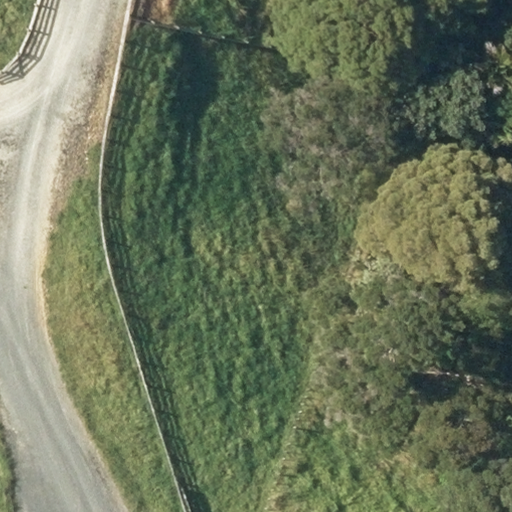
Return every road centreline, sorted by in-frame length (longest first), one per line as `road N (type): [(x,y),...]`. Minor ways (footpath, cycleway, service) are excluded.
road 1 (unknown): [(0,305),(93,511)]
road 2 (unknown): [(0,170),(28,133),(80,0)]
